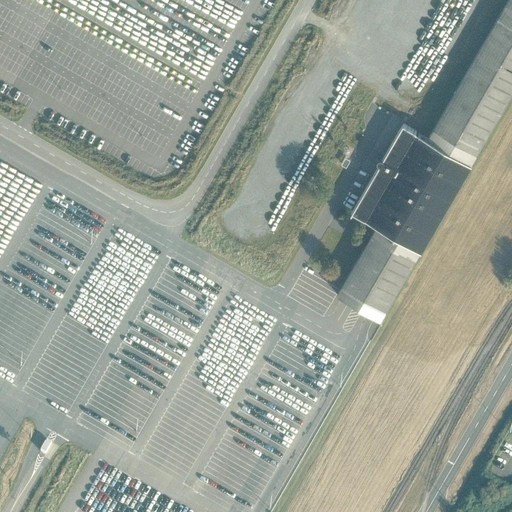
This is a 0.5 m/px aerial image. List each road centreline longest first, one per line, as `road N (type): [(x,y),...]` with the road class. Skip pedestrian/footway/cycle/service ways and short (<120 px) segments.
road 1 (residential): [(0,122),(149,209),(174,211),(191,198),(307,0)]
road 2 (unclassified): [(511,365),(426,511)]
